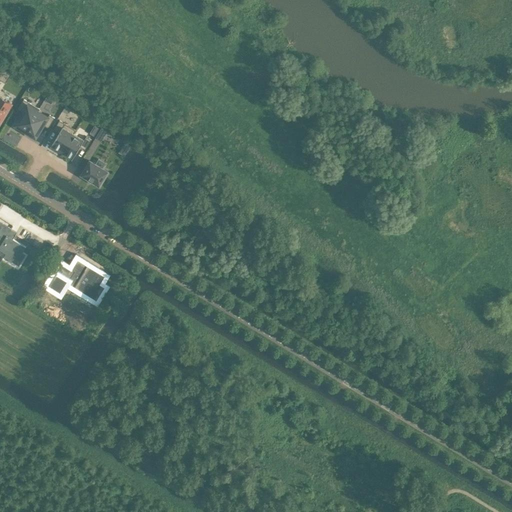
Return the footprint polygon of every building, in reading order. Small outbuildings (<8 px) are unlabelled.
[(1,79),(6,83),(13,72),(7,69),(1,79)] [(0,96),(0,122),(1,123),(13,103),(0,96)] [(24,112),(16,125),(26,131),(39,110),(29,104),(30,102),(25,99),(19,109),(24,112)] [(26,131),(37,137),(44,124),(49,128),(56,117),(51,114),(49,117),(39,110),(26,131)] [(66,123),(61,120),(54,130),(60,133),(52,145),(63,152),(74,133),(64,126),(66,123)] [(96,137),(102,141),(108,130),(103,127),(96,137)] [(86,149),(92,139),(87,136),(85,139),(74,133),(63,152),(74,158),(81,146),(86,149)] [(91,160),(82,174),(100,185),(109,171),(91,160)] [(0,248),(18,260),(26,247),(13,239),(17,232),(12,229),(11,228),(0,221),(0,248)] [(38,249),(35,254),(41,258),(44,253),(38,249)] [(97,292),(107,276),(78,258),(71,269),(61,262),(58,266),(57,267),(58,268),(47,284),(61,293),(71,276),(97,292)] [(114,270),(109,277),(122,285),(127,278),(114,270)]
